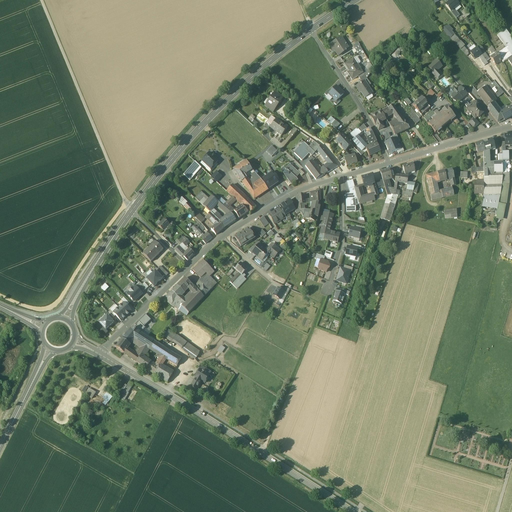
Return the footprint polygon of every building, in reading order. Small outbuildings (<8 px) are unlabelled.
[(454,0),(452,0),(445,6),(451,12),(454,10),(457,7),(459,5),(454,0)] [(459,16),(454,10),(451,12),(456,19),(459,16)] [(446,26),(442,30),(450,39),(454,35),(452,32),(453,31),(448,26),(447,27),(446,26)] [(505,48),(497,54),(502,61),(503,63),(507,60),(511,56),(511,39),(505,30),(497,36),(505,48)] [(344,41),(340,43),(338,40),(329,46),(332,50),(333,49),(338,57),(344,53),(343,52),(348,49),(344,41)] [(497,54),(492,47),(488,50),(492,55),(494,53),(495,55),(497,54)] [(477,48),(470,53),(475,59),(479,56),(481,54),(477,48)] [(484,52),(481,54),(485,60),(486,62),(489,60),(484,52)] [(481,54),(479,56),(480,58),(479,59),(485,66),(488,64),(486,62),(485,60),(481,54)] [(502,61),(497,54),(495,55),(490,59),(495,66),(502,61)] [(354,60),(345,65),(350,72),(347,74),(352,80),(358,77),(363,74),(357,66),(354,60)] [(442,67),(436,60),(428,67),(431,70),(434,73),(433,74),(438,80),(439,79),(443,76),(441,74),(441,73),(438,70),(442,67)] [(370,70),(366,75),(365,76),(367,79),(374,69),(372,66),(369,68),(370,70)] [(419,96),(405,81),(401,85),(415,100),(419,96)] [(371,95),(372,94),(365,82),(356,87),(359,92),(360,91),(365,99),(371,95)] [(331,92),(329,94),(336,102),(338,100),(343,94),(339,90),(340,90),(336,87),(331,92)] [(454,90),(453,89),(451,89),(450,90),(450,91),(451,92),(450,93),(449,94),(449,95),(449,96),(449,97),(452,97),(453,100),(456,101),(459,98),(460,99),(466,94),(464,91),(463,91),(460,88),(457,91),(456,89),(454,90)] [(495,100),(486,88),(483,91),(482,90),(478,93),(488,105),(492,102),(495,100)] [(431,90),(426,93),(430,98),(435,94),(431,90)] [(275,93),(266,105),(272,109),(274,110),(283,99),(275,93)] [(421,98),(413,106),(416,110),(418,112),(418,113),(427,105),(421,98)] [(494,103),(489,107),(488,110),(497,122),(498,122),(503,119),(500,113),(501,113),(494,103)] [(476,108),(472,104),(466,109),(473,117),(475,119),(477,117),(478,118),(483,114),(477,107),(477,106),(476,108)] [(427,105),(418,113),(421,116),(430,108),(427,105)] [(393,106),(382,111),(385,119),(393,115),(394,116),(398,113),(393,106)] [(443,113),(428,125),(436,134),(441,130),(441,129),(450,121),(451,122),(455,118),(446,107),(441,111),(443,113)] [(501,113),(500,113),(503,119),(504,121),(511,116),(511,111),(509,108),(501,113)] [(420,121),(411,110),(406,113),(415,125),(420,121)] [(382,111),(371,117),(375,125),(376,125),(378,131),(384,128),(380,122),(385,119),(382,111)] [(402,119),(398,113),(394,116),(397,120),(398,122),(402,119)] [(475,119),(473,117),(468,122),(473,128),(475,125),(476,127),(479,124),(475,119)] [(288,128),(276,119),(270,127),(278,133),(278,134),(282,136),(288,128)] [(397,120),(389,124),(392,129),(399,124),(398,122),(397,120)] [(410,129),(404,120),(399,124),(392,129),(392,130),(395,136),(397,135),(407,130),(410,129)] [(363,125),(357,131),(356,130),(350,135),(354,139),(357,136),(358,137),(358,136),(361,133),(364,131),(367,130),(363,125)] [(377,144),(371,132),(365,135),(367,138),(369,142),(371,146),(377,144)] [(351,145),(343,136),(336,142),(345,151),(351,145)] [(358,137),(357,136),(354,139),(352,141),(359,148),(359,149),(359,148),(364,144),(358,137)] [(385,143),(387,149),(398,144),(396,138),(392,140),(385,143)] [(489,141),(482,143),(485,152),(490,150),(492,150),(489,141)] [(320,147),(314,142),(309,148),(306,150),(309,154),(311,156),(318,150),(320,147)] [(304,143),(294,154),(302,161),(309,154),(306,150),(309,148),(304,143)] [(485,152),(482,143),(475,145),(478,154),(483,152),(485,152)] [(368,148),(365,149),(369,157),(380,152),(377,144),(371,146),(368,148)] [(401,149),(398,144),(387,149),(389,154),(397,151),(401,149)] [(266,152),(272,157),(277,151),(271,147),(266,152)] [(333,160),(327,152),(323,156),(321,154),(320,154),(328,164),(333,160)] [(350,153),(351,157),(344,159),(346,166),(347,166),(346,166),(357,163),(354,152),(350,153)] [(209,153),(202,161),(205,163),(204,164),(207,167),(210,167),(212,168),(218,161),(215,159),(216,158),(212,155),(212,156),(209,153)] [(320,154),(312,161),(317,167),(319,170),(328,164),(320,154)] [(191,159),(180,172),(184,176),(195,163),(191,159)] [(328,164),(319,170),(323,175),(338,166),(333,160),(328,164)] [(317,167),(312,161),(305,166),(310,173),(317,167)] [(195,163),(184,176),(190,181),(201,168),(195,163)] [(247,163),(240,167),(244,175),(245,174),(245,175),(252,170),(247,163)] [(502,163),(494,163),(494,169),(488,169),(488,165),(484,165),(484,173),(484,181),(484,193),(484,194),(484,197),(482,207),(497,209),(498,204),(500,197),(500,194),(502,163)] [(297,172),(289,164),(285,169),(286,170),(283,174),(291,185),(297,181),(295,178),(299,174),(297,172)] [(413,164),(403,167),(405,175),(415,172),(413,164)] [(240,167),(234,170),(242,182),(247,179),(247,178),(245,175),(245,174),(244,175),(240,167)] [(317,167),(310,173),(316,180),(323,175),(319,170),(317,167)] [(252,170),(245,175),(247,178),(250,176),(254,173),(252,170)] [(389,170),(380,173),(383,180),(383,181),(388,180),(392,179),(389,170)] [(452,170),(444,172),(447,181),(450,180),(454,179),(452,170)] [(216,172),(211,177),(216,182),(222,177),(216,172)] [(267,177),(274,187),(280,182),(273,172),(267,177)] [(444,172),(437,173),(440,182),(447,181),(444,172)] [(261,181),(254,173),(250,176),(253,181),(257,186),(262,183),(261,181)] [(434,174),(426,176),(431,196),(436,195),(439,194),(439,193),(437,183),(434,174)] [(372,175),(362,178),(365,187),(369,186),(370,187),(371,187),(372,187),(372,185),(375,184),(374,183),(372,175)] [(408,177),(395,175),(395,182),(397,182),(402,183),(407,184),(407,183),(408,177)] [(274,187),(267,177),(261,181),(262,183),(268,191),(274,187)] [(353,180),(347,182),(349,190),(355,188),(353,180)] [(383,180),(374,183),(375,184),(376,189),(384,186),(383,181),(383,180)] [(393,196),(388,180),(383,181),(384,186),(387,196),(393,196)] [(250,183),(244,186),(254,200),(262,194),(257,186),(253,181),(250,183)] [(484,181),(474,181),(474,193),(484,193),(484,181)] [(268,191),(262,183),(257,186),(262,194),(268,191)] [(415,184),(407,183),(407,184),(406,190),(404,190),(404,195),(408,196),(412,196),(413,193),(415,184)] [(247,199),(233,185),(226,192),(227,193),(231,196),(233,198),(240,205),(246,199),(247,199)] [(360,186),(355,188),(360,204),(365,203),(364,198),(360,186)] [(355,188),(349,190),(350,193),(349,195),(346,195),(346,212),(355,211),(355,206),(360,204),(355,188)] [(452,189),(441,192),(443,198),(454,195),(452,189)] [(209,199),(201,192),(195,199),(203,206),(209,199)] [(393,196),(387,196),(380,219),(389,222),(398,196),(396,196),(393,196)] [(209,199),(203,206),(209,212),(216,204),(217,202),(212,197),(209,199)] [(233,198),(227,203),(226,203),(228,205),(229,207),(235,201),(233,198)] [(246,199),(240,205),(250,214),(255,208),(246,199)] [(225,202),(223,200),(219,203),(222,206),(225,208),(228,205),(226,203),(225,202)] [(292,204),(290,200),(279,206),(281,209),(285,216),(294,210),(295,210),(291,205),(292,204)] [(296,201),(292,204),(291,205),(295,210),(294,210),(297,214),(301,212),(300,211),(299,209),(298,210),(296,201)] [(305,201),(297,203),(298,210),(299,209),(300,211),(304,210),(304,206),(306,206),(306,204),(305,201)] [(316,203),(310,204),(311,206),(312,206),(311,210),(311,212),(305,211),(304,218),(303,219),(315,222),(315,217),(318,218),(318,214),(314,214),(316,207),(317,203),(316,203)] [(505,205),(498,204),(496,220),(502,220),(505,205)] [(229,207),(228,205),(225,208),(229,212),(231,213),(234,211),(229,207)] [(241,206),(234,211),(239,219),(248,213),(241,206)] [(285,216),(281,209),(275,212),(280,221),(285,217),(285,216)] [(452,210),(444,211),(445,219),(453,218),(452,210)] [(280,221),(275,212),(269,215),(274,224),(280,221)] [(196,217),(202,223),(205,219),(199,213),(196,217)] [(228,215),(219,221),(220,222),(224,228),(236,220),(231,214),(231,213),(228,215)] [(320,235),(325,236),(324,240),(338,243),(339,236),(340,234),(329,232),(333,215),(323,213),(319,227),(322,228),(320,235)] [(217,219),(214,216),(209,221),(215,226),(219,223),(220,222),(219,221),(219,220),(217,219)] [(269,224),(264,217),(259,220),(264,228),(269,224)] [(169,224),(164,219),(158,226),(163,231),(166,228),(169,224)] [(219,223),(215,226),(211,230),(216,235),(224,229),(219,223)] [(348,237),(359,239),(361,230),(356,229),(350,228),(348,237)] [(249,229),(235,237),(238,242),(241,247),(255,238),(253,235),(250,230),(249,229)] [(262,230),(258,234),(262,238),(266,234),(262,230)] [(203,237),(201,239),(205,244),(212,239),(207,234),(203,237)] [(155,242),(149,249),(157,256),(163,250),(155,242)] [(277,248),(272,244),(266,251),(268,253),(268,254),(274,258),(280,252),(276,249),(277,248)] [(256,249),(252,253),(253,253),(262,261),(268,254),(268,253),(266,251),(259,245),(256,249)] [(185,253),(179,247),(175,250),(182,257),(183,256),(183,255),(185,253)] [(345,256),(356,258),(358,249),(352,248),(347,247),(345,256)] [(149,249),(143,255),(151,263),(157,256),(149,249)] [(185,253),(183,255),(183,256),(188,261),(194,254),(189,249),(185,253)] [(323,261),(321,260),(320,260),(318,268),(319,271),(326,273),(327,270),(329,269),(329,267),(327,263),(323,261)] [(203,261),(193,271),(200,279),(211,269),(203,261)] [(266,272),(271,266),(266,262),(262,268),(266,272)] [(241,264),(235,270),(239,273),(242,275),(243,274),(247,269),(241,264)] [(168,274),(160,266),(157,269),(165,277),(168,274)] [(211,269),(200,279),(195,288),(197,291),(205,283),(212,290),(217,284),(210,277),(214,272),(211,269)] [(336,281),(346,284),(350,272),(342,270),(339,269),(336,281)] [(147,279),(154,287),(163,279),(155,271),(147,279)] [(237,280),(232,285),(237,289),(246,280),(244,278),(242,275),(237,280)] [(192,285),(185,278),(177,286),(184,293),(188,289),(192,285)] [(135,287),(142,294),(146,289),(140,283),(135,287)] [(212,290),(205,283),(197,291),(204,298),(212,290)] [(195,288),(192,285),(188,289),(193,295),(197,291),(195,288)] [(184,293),(177,286),(172,292),(178,298),(181,295),(184,293)] [(127,295),(134,302),(142,294),(135,287),(133,289),(132,289),(129,292),(130,292),(127,295)] [(232,287),(224,295),(230,301),(237,292),(232,287)] [(283,291),(278,288),(273,296),(280,300),(285,293),(283,291)] [(187,301),(182,307),(189,313),(204,298),(197,291),(193,295),(187,301)] [(341,293),(336,291),(332,303),(341,306),(345,295),(341,293)] [(187,301),(181,295),(178,298),(172,292),(163,300),(186,316),(189,313),(182,307),(187,301)] [(124,303),(118,308),(126,316),(131,311),(124,303)] [(118,308),(113,313),(121,321),(126,316),(118,308)] [(148,318),(145,316),(139,322),(143,326),(149,320),(148,318)] [(100,324),(106,330),(113,323),(111,321),(107,317),(100,324)] [(139,322),(133,327),(125,335),(133,341),(134,339),(136,340),(140,332),(140,333),(145,328),(143,326),(139,322)] [(199,352),(170,331),(165,336),(195,357),(199,352)] [(140,333),(140,332),(136,340),(143,345),(146,347),(149,349),(149,348),(154,342),(149,339),(140,333)] [(133,341),(125,335),(116,348),(124,353),(127,349),(133,341)] [(157,344),(154,342),(149,348),(149,349),(162,357),(166,360),(171,353),(157,344)] [(143,345),(136,356),(139,358),(140,356),(146,347),(143,345)] [(222,345),(218,351),(222,354),(226,348),(222,345)] [(149,349),(146,347),(140,356),(142,357),(144,356),(149,349)] [(136,356),(127,349),(124,353),(136,363),(139,358),(136,356)] [(171,353),(166,360),(177,367),(182,359),(171,353)] [(142,357),(140,356),(139,358),(136,363),(146,370),(149,365),(150,363),(142,357)] [(154,368),(149,365),(146,370),(155,376),(162,366),(166,360),(162,357),(154,368)] [(174,373),(162,366),(155,376),(167,383),(174,373)] [(201,370),(200,370),(195,378),(196,378),(191,386),(197,389),(201,381),(205,383),(209,375),(204,372),(206,370),(202,367),(201,370)] [(127,386),(124,391),(128,393),(133,384),(129,382),(127,386)] [(117,396),(124,401),(129,394),(128,393),(124,391),(127,386),(124,384),(117,396)] [(92,400),(96,393),(89,389),(85,395),(92,400)]
